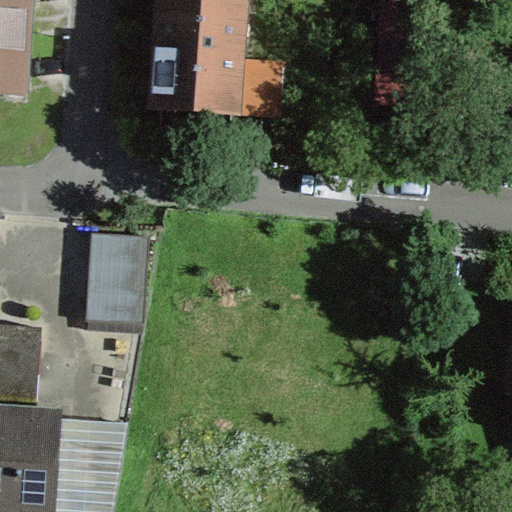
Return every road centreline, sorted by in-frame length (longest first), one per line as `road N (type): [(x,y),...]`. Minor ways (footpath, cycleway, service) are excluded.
road 1 (residential): [(511,207),(92,168)]
road 2 (residential): [(92,168),(103,0)]
